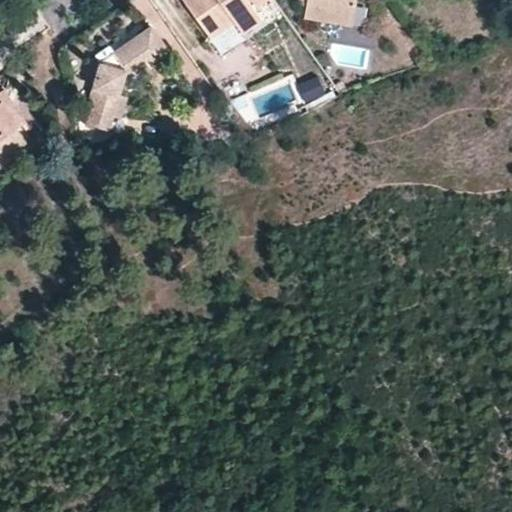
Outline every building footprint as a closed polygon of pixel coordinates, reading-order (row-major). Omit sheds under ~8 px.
[(267,0),(183,0),(211,40),(233,25),(240,36),(261,22),(253,10),(267,0)] [(355,0),(307,0),(305,19),(350,27),(355,0)] [(169,57),(150,31),(113,56),(109,52),(97,60),(100,67),(87,115),(92,117),(88,132),(108,138),(112,123),(118,124),(125,101),(119,99),(125,78),(128,78),(146,65),(150,70),(169,57)] [(318,77),(299,84),(304,98),(323,91),(318,77)] [(4,92),(0,94),(0,100),(7,112),(12,108),(14,106),(4,92)] [(0,100),(0,142),(25,126),(12,108),(7,112),(0,100)]
